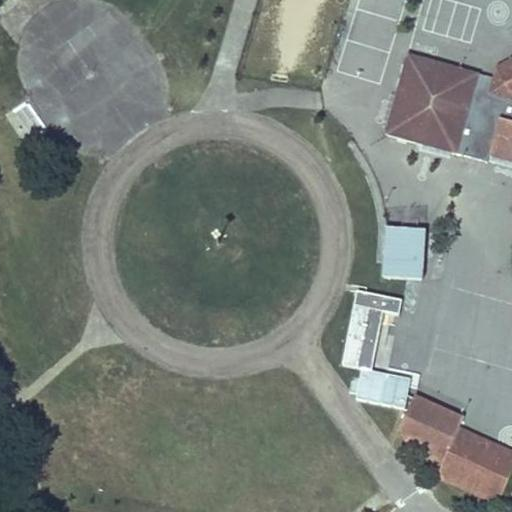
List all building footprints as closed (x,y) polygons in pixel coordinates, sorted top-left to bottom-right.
[(511,58),(494,69),(491,80),(405,57),(384,137),(464,158),(471,137),(492,142),(487,157),(511,163),(511,58)] [(471,137),(464,158),(485,164),(487,157),(492,142),(471,137)] [(426,233),(386,230),(383,279),(422,282),(426,233)] [(402,303),(386,300),(358,294),(342,367),(371,373),(383,315),(398,318),(402,303)] [(407,444),(443,461),(457,431),(462,421),(414,399),(401,427),(407,444)] [(511,455),(457,431),(443,461),(436,477),(497,504),(511,470),(511,455)]
